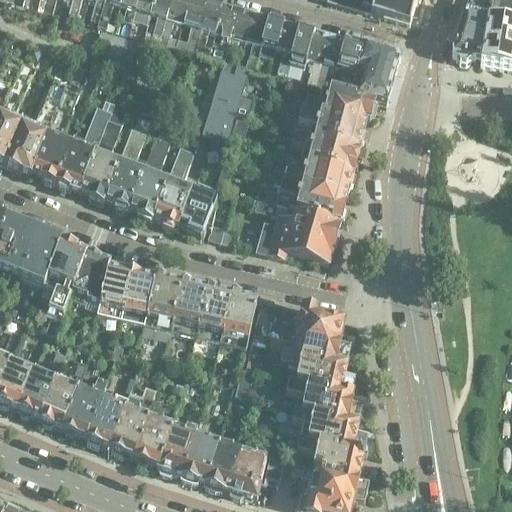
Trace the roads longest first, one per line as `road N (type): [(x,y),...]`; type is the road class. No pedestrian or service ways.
road 1 (residential): [(409,320),(88,227),(0,183)]
road 2 (tertiary): [(409,320),(399,190),(415,100)]
road 3 (residential): [(427,46),(267,0)]
road 4 (tertiary): [(452,511),(420,359)]
road 5 (primary): [(144,511),(0,456)]
road 6 (tertiary): [(420,359),(427,511)]
